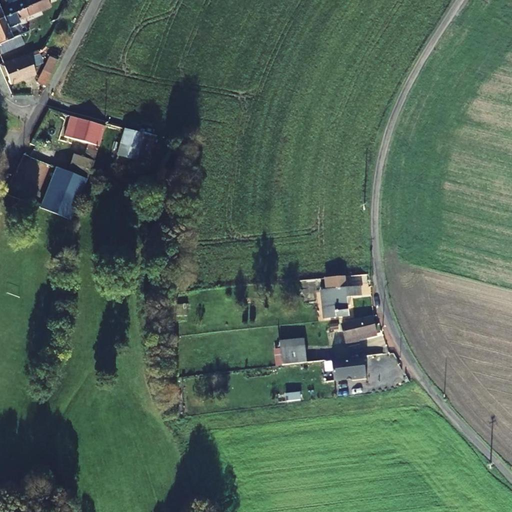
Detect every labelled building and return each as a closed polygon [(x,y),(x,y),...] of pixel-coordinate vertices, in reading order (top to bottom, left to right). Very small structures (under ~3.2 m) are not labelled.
[(0,0),(0,19),(31,6),(36,4),(45,0),(16,0),(7,4),(5,0),(0,0)] [(19,21),(34,15),(39,12),(36,4),(31,6),(0,19),(0,45),(11,40),(7,30),(17,26),(19,21)] [(13,40),(11,40),(0,45),(0,53),(18,46),(15,39),(13,40)] [(0,64),(0,69),(8,88),(13,87),(12,84),(36,73),(30,58),(37,55),(36,51),(0,64)] [(45,86),(58,60),(50,56),(37,82),(45,86)] [(72,152),(67,169),(57,166),(55,166),(55,167),(85,179),(90,167),(92,167),(93,165),(105,124),(71,114),(65,135),(88,141),(84,155),(72,152)] [(142,135),(126,130),(119,155),(128,157),(136,159),(137,154),(150,157),(155,135),(148,134),(149,133),(143,132),(142,135)] [(127,163),(128,157),(119,155),(118,161),(127,163)] [(55,167),(40,206),(71,218),(85,180),(85,179),(55,167)] [(323,320),(349,317),(347,299),(362,297),(361,289),(347,290),(346,277),(324,279),(326,292),(320,293),(323,320)] [(373,318),(353,323),(357,338),(377,332),(373,318)] [(280,348),(282,363),(306,360),(304,346),(280,348)] [(365,356),(333,361),(337,383),(355,380),(355,381),(369,379),(365,356)]
